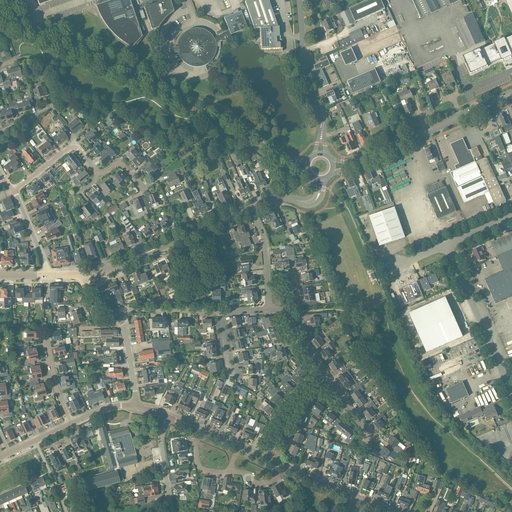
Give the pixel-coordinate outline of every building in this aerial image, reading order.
[(142,37),(129,0),(114,0),(96,6),(98,10),(101,17),(104,23),(109,29),(113,33),(117,37),(121,41),(125,44),(132,48),(142,37)] [(168,16),(170,15),(171,14),(172,14),(173,13),(174,12),(169,0),(167,0),(163,2),(162,1),(156,3),(157,4),(144,8),(152,31),(159,28),(159,27),(161,25),(161,24),(162,23),(163,21),(164,20),(165,19),(166,18),(167,17),(168,16)] [(247,0),(248,1),(245,2),(254,29),(260,28),(261,50),(282,49),(282,41),(281,41),(281,40),(280,40),(278,40),(277,37),(278,37),(279,37),(279,36),(280,35),(279,27),(276,27),(275,24),(276,23),(268,0),(247,0)] [(321,0),(326,9),(329,7),(328,6),(335,3),(333,0),(321,0)] [(342,19),(345,27),(355,23),(355,22),(385,9),(380,0),(368,0),(349,9),(349,10),(340,14),(342,19)] [(459,0),(413,0),(422,17),(460,0),(459,0)] [(511,0),(508,0),(511,8),(511,36),(506,39),(505,38),(494,43),(495,44),(481,50),(481,49),(464,57),(471,74),(488,66),(488,65),(501,59),(502,61),(504,60),(503,59),(511,55),(511,57),(511,56),(511,0)] [(232,36),(234,35),(249,29),(242,12),(225,19),(230,31),(232,36)] [(485,41),(473,14),(454,23),(466,50),(468,49),(485,41)] [(335,21),(333,17),(329,19),(330,20),(323,23),(327,32),(334,29),(331,22),(335,21)] [(393,20),(387,23),(389,29),(396,26),(393,20)] [(367,34),(364,27),(360,29),(349,34),(350,36),(339,41),(342,49),(354,43),(362,40),(365,39),(363,36),(367,34)] [(232,36),(230,31),(215,39),(213,37),(212,35),(210,33),(208,32),(205,31),(203,30),(200,29),(198,29),(195,29),(193,30),(190,30),(188,32),(186,33),(184,35),(182,37),(181,39),(179,41),(179,43),(178,46),(178,49),(178,51),(178,54),(179,56),(180,58),(182,60),(183,62),(185,64),(188,66),(190,67),(192,68),(195,68),(197,68),(200,68),(202,68),(205,67),(207,66),(211,63),(213,61),(214,59),(215,58),(216,56),(216,55),(217,54),(217,52),(217,50),(217,48),(217,46),(217,44),(236,39),(234,35),(232,36)] [(358,61),(352,48),(341,53),(346,66),(358,61)] [(321,67),(322,69),(330,65),(326,56),(321,58),(322,61),(314,65),(314,66),(315,69),(321,67)] [(450,63),(449,60),(448,61),(435,66),(436,69),(437,68),(438,71),(440,69),(440,67),(450,63)] [(328,84),(322,69),(321,67),(315,69),(323,87),(328,84)] [(425,75),(434,70),(432,67),(423,72),(425,75)] [(19,68),(13,70),(15,79),(16,78),(19,77),(22,77),(22,78),(22,79),(23,83),(27,82),(26,78),(24,71),(20,72),(19,68)] [(16,81),(16,78),(15,79),(13,70),(7,72),(8,77),(5,78),(7,85),(10,84),(10,83),(16,81)] [(353,95),(381,82),(375,70),(347,82),(353,95)] [(454,81),(451,73),(442,77),(445,84),(451,82),(451,83),(454,81)] [(410,80),(408,75),(399,79),(402,84),(410,80)] [(427,80),(427,81),(427,83),(430,91),(435,89),(436,89),(439,88),(435,80),(431,81),(431,80),(429,79),(428,79),(427,80)] [(49,95),(45,83),(38,86),(39,89),(33,91),(36,99),(49,95)] [(340,99),(336,92),(337,91),(335,87),(326,91),(327,94),(326,94),(328,99),(331,104),(333,102),(334,103),(335,102),(338,101),(338,100),(340,99)] [(413,97),(410,90),(399,95),(402,102),(405,100),(405,102),(406,106),(403,107),(407,115),(413,112),(411,107),(408,99),(413,97)] [(23,103),(25,111),(31,110),(30,106),(34,105),(32,98),(28,99),(28,98),(22,100),(23,103)] [(11,100),(8,101),(10,107),(4,109),(7,120),(13,118),(11,111),(14,110),(12,102),(12,101),(11,100)] [(16,102),(12,103),(14,110),(18,109),(19,113),(25,111),(23,103),(17,105),(16,102)] [(85,121),(78,112),(74,115),(77,119),(67,126),(73,134),(84,126),(82,124),(85,121)] [(378,117),(376,112),(374,113),(366,117),(367,119),(368,119),(371,128),(379,125),(376,118),(378,117)] [(506,113),(499,116),(503,126),(503,127),(503,128),(500,129),(502,134),(511,130),(511,126),(509,120),(508,120),(506,113)] [(62,117),(59,120),(64,126),(67,124),(62,117)] [(358,121),(352,124),(356,132),(358,131),(360,134),(363,133),(361,130),(363,129),(360,123),(359,124),(358,121)] [(68,133),(64,127),(60,130),(61,132),(53,138),(59,146),(68,139),(66,135),(68,133)] [(94,129),(86,135),(87,134),(89,137),(88,137),(86,139),(91,144),(97,139),(94,135),(97,133),(94,129)] [(351,132),(347,134),(348,135),(345,137),(348,144),(346,145),(349,152),(355,150),(352,142),(355,141),(351,132)] [(365,136),(363,133),(360,134),(357,135),(359,139),(362,146),(368,144),(365,136)] [(501,162),(510,157),(509,153),(508,154),(508,153),(507,153),(505,150),(502,144),(502,143),(499,137),(493,140),(493,139),(489,141),(492,148),(493,148),(493,149),(499,146),(502,152),(499,153),(501,156),(499,157),(501,162)] [(53,144),(49,139),(46,141),(47,143),(39,149),(43,155),(52,149),(50,146),(53,144)] [(491,196),(485,182),(476,162),(470,150),(468,151),(463,139),(450,145),(458,164),(454,166),(456,171),(451,173),(464,203),(485,194),(487,198),(491,197),(491,196)] [(92,146),(92,147),(94,145),(96,148),(94,148),(92,150),(96,155),(104,149),(107,147),(107,145),(105,142),(103,142),(102,143),(100,140),(92,146)] [(127,155),(131,161),(141,154),(138,151),(140,149),(136,144),(130,149),(132,151),(127,155)] [(437,157),(432,147),(425,150),(428,156),(427,157),(429,161),(430,160),(434,159),(436,162),(439,161),(437,157)] [(476,162),(485,182),(496,178),(486,157),(482,159),(477,147),(470,150),(476,162)] [(100,160),(102,162),(104,165),(111,159),(112,160),(113,159),(113,158),(115,156),(116,157),(116,156),(110,148),(100,156),(102,158),(101,159),(100,160)] [(27,149),(23,153),(26,157),(31,164),(36,160),(34,157),(35,156),(33,152),(31,153),(31,154),(27,149)] [(15,154),(12,156),(9,159),(12,162),(11,163),(13,165),(10,168),(11,169),(11,168),(12,169),(13,168),(14,168),(16,170),(17,169),(17,170),(21,168),(16,162),(19,160),(15,154)] [(68,155),(59,162),(61,165),(62,165),(65,163),(67,166),(77,159),(74,155),(73,156),(71,154),(69,156),(68,155)] [(141,154),(131,161),(136,167),(141,163),(143,166),(149,161),(145,156),(143,157),(141,154)] [(511,163),(511,161),(510,157),(501,162),(505,171),(511,167),(511,163)] [(149,167),(145,170),(149,176),(159,169),(158,170),(155,166),(156,165),(158,163),(154,158),(145,165),(146,165),(147,164),(149,167)] [(267,168),(262,158),(257,160),(258,163),(260,167),(261,170),(267,168)] [(77,159),(67,166),(70,170),(68,172),(71,176),(78,170),(77,168),(80,165),(79,164),(80,163),(77,159)] [(230,162),(229,159),(225,161),(228,169),(233,167),(231,161),(230,162)] [(446,169),(443,161),(437,163),(439,172),(446,169)] [(7,162),(4,164),(6,167),(5,167),(10,174),(16,170),(14,168),(13,168),(12,169),(11,168),(11,169),(10,168),(13,165),(11,163),(8,165),(7,162)] [(246,175),(242,166),(240,162),(237,163),(242,176),(243,177),(246,175)] [(260,167),(254,170),(255,173),(262,188),(267,185),(264,179),(262,179),(258,172),(261,170),(260,167)] [(71,176),(70,177),(72,179),(74,182),(73,182),(75,185),(76,184),(76,185),(82,180),(83,181),(88,177),(84,171),(81,173),(79,170),(78,170),(71,176)] [(180,176),(177,171),(171,174),(172,177),(166,180),(170,188),(180,183),(177,177),(180,176)] [(374,178),(370,171),(364,173),(368,182),(370,186),(378,182),(379,185),(381,185),(382,188),(388,186),(384,178),(381,180),(379,176),(375,177),(375,178),(374,178)] [(125,179),(120,172),(114,177),(116,180),(113,182),(118,189),(124,185),(121,182),(125,179)] [(394,199),(406,195),(400,172),(386,176),(387,179),(389,179),(394,196),(393,196),(394,199)] [(257,190),(262,188),(255,173),(252,175),(256,182),(254,183),(257,190)] [(496,178),(498,182),(507,177),(506,173),(496,178)] [(51,179),(48,175),(46,174),(42,177),(46,183),(49,180),(50,182),(52,180),(51,179)] [(241,177),(238,178),(245,195),(250,192),(247,185),(246,183),(244,184),(243,180),(241,177)] [(220,191),(216,192),(218,196),(222,206),(230,202),(226,192),(227,191),(221,178),(217,179),(219,183),(217,184),(220,191)] [(241,197),(245,195),(238,178),(235,179),(236,181),(239,189),(238,190),(241,197)] [(346,190),(347,192),(350,198),(356,195),(360,194),(358,189),(356,186),(353,178),(347,181),(350,188),(346,190)] [(506,201),(496,178),(485,182),(491,196),(491,197),(495,206),(506,201)] [(41,186),(37,181),(26,190),(28,195),(31,193),(32,195),(41,190),(39,188),(41,186)] [(113,189),(108,181),(101,187),(104,191),(101,192),(105,197),(110,194),(109,193),(113,189)] [(445,187),(442,181),(426,188),(429,194),(427,195),(438,220),(457,212),(445,187)] [(231,184),(226,186),(229,192),(234,190),(231,184)] [(138,192),(136,188),(127,193),(127,194),(128,197),(129,197),(136,193),(135,193),(138,192)] [(191,199),(187,190),(180,193),(184,203),(191,200),(191,199)] [(197,190),(192,193),(195,198),(197,201),(203,214),(209,211),(206,204),(204,205),(201,199),(197,190)] [(99,196),(96,192),(90,198),(96,205),(99,202),(102,206),(108,202),(102,194),(99,196)] [(208,192),(204,194),(206,197),(209,203),(213,201),(209,192),(208,192)] [(45,199),(42,193),(36,196),(38,199),(32,202),(35,209),(43,205),(41,201),(45,199)] [(145,198),(149,208),(151,208),(152,206),(156,204),(157,207),(161,205),(158,198),(157,198),(155,194),(149,197),(148,196),(145,197),(145,198)] [(368,195),(363,197),(369,211),(374,209),(368,195)] [(10,198),(2,201),(6,211),(7,211),(10,210),(14,208),(10,198)] [(137,199),(133,201),(137,211),(138,211),(139,213),(143,212),(142,209),(145,208),(146,211),(148,215),(151,213),(150,210),(149,209),(149,208),(145,198),(142,200),(141,198),(138,200),(137,199)] [(195,198),(191,199),(191,200),(195,209),(193,210),(196,217),(203,214),(197,201),(195,198)] [(58,204),(64,216),(68,214),(61,202),(58,204)] [(89,207),(87,204),(80,210),(87,218),(90,216),(93,219),(97,216),(97,215),(98,213),(92,205),(89,207)] [(38,220),(38,221),(50,216),(49,213),(50,212),(51,211),(51,210),(51,209),(50,209),(50,208),(49,208),(47,206),(41,209),(42,211),(41,212),(41,213),(37,215),(38,216),(38,217),(38,219),(38,220)] [(405,237),(395,208),(369,217),(380,246),(405,237)] [(6,211),(0,213),(0,215),(3,222),(4,222),(6,221),(9,220),(9,219),(14,217),(11,210),(10,211),(10,210),(7,211),(6,211)] [(269,215),(263,218),(265,223),(272,220),(272,221),(280,218),(277,212),(269,215)] [(51,219),(50,216),(38,221),(39,222),(39,223),(40,224),(41,224),(42,226),(45,225),(46,226),(45,227),(47,229),(50,227),(54,224),(54,223),(54,222),(55,222),(55,221),(56,220),(55,219),(54,219),(53,218),(52,218),(51,219)] [(135,230),(125,216),(121,219),(124,222),(123,223),(126,227),(125,228),(127,234),(123,236),(128,247),(135,244),(130,232),(135,230)] [(114,222),(111,217),(105,220),(108,225),(114,222)] [(163,220),(158,223),(160,226),(164,231),(169,227),(167,224),(169,222),(165,217),(163,219),(163,220)] [(280,218),(272,221),(273,223),(272,224),(273,228),(275,227),(275,229),(277,228),(278,229),(282,227),(281,226),(283,225),(280,218)] [(17,221),(8,224),(9,225),(10,228),(9,228),(11,236),(20,233),(19,232),(23,231),(21,224),(18,224),(17,221)] [(54,224),(50,227),(52,230),(50,232),(50,233),(45,235),(46,237),(45,238),(46,239),(47,239),(48,241),(54,238),(56,237),(56,239),(61,237),(57,228),(62,225),(59,221),(54,224)] [(154,224),(150,227),(149,227),(152,230),(155,235),(160,231),(158,228),(160,226),(158,223),(157,221),(154,223),(154,224)] [(149,232),(152,230),(149,227),(150,227),(148,225),(145,227),(145,228),(141,231),(146,239),(152,235),(149,232)] [(292,228),(295,235),(301,233),(298,225),(292,228)] [(238,233),(234,234),(235,238),(237,242),(241,241),(244,248),(243,248),(245,253),(252,250),(250,246),(247,238),(250,238),(248,233),(246,234),(243,226),(236,228),(238,233)] [(511,233),(491,243),(504,271),(485,279),(486,281),(496,304),(507,299),(511,297),(511,296),(511,233)] [(124,249),(119,239),(115,241),(117,244),(110,247),(113,254),(124,249)] [(98,257),(92,243),(84,246),(89,260),(98,257)] [(61,247),(59,250),(52,251),(55,266),(69,264),(68,258),(69,258),(70,258),(73,257),(70,248),(67,246),(61,247)] [(28,255),(28,247),(21,247),(21,253),(24,253),(24,255),(24,258),(21,258),(21,263),(24,263),(24,266),(33,266),(32,254),(28,255)] [(484,251),(482,247),(472,251),(477,262),(485,258),(482,251),(484,251)] [(83,251),(74,253),(76,262),(81,261),(82,262),(85,261),(85,260),(83,251)] [(303,259),(302,255),(294,257),(296,268),(303,267),(302,266),(307,265),(306,259),(303,259)] [(252,265),(251,257),(240,258),(241,263),(238,264),(239,270),(249,269),(248,268),(247,269),(247,266),(248,265),(252,265)] [(287,258),(281,259),(283,270),(289,269),(288,262),(287,258)] [(485,268),(494,264),(492,259),(483,263),(485,268)] [(162,267),(160,264),(154,266),(157,274),(161,272),(162,275),(164,274),(165,274),(170,272),(167,265),(162,267)] [(319,275),(318,270),(311,271),(311,273),(304,275),(305,282),(315,280),(314,276),(319,275)] [(250,278),(249,272),(242,274),(243,279),(244,279),(245,286),(255,284),(253,277),(250,278)] [(145,274),(144,274),(140,276),(139,273),(132,275),(135,283),(136,282),(137,286),(148,281),(145,274)] [(439,281),(435,274),(427,278),(426,277),(419,280),(424,292),(431,289),(430,285),(439,281)] [(423,296),(417,281),(399,289),(405,304),(423,296)] [(117,300),(123,301),(117,286),(115,282),(99,288),(101,296),(111,292),(112,295),(115,294),(117,300)] [(125,284),(124,283),(121,284),(124,293),(132,290),(128,282),(125,284)] [(154,283),(155,285),(153,285),(156,292),(161,290),(158,282),(154,283)] [(304,296),(314,294),(313,287),(315,287),(314,284),(306,285),(307,289),(303,290),(304,296)] [(208,295),(204,286),(191,292),(195,301),(201,298),(202,299),(205,298),(205,296),(208,295)] [(212,290),(212,302),(214,302),(216,302),(220,302),(220,295),(224,295),(224,287),(220,287),(220,290),(212,290)] [(247,298),(257,297),(256,290),(250,291),(250,288),(240,289),(241,295),(247,295),(247,298)] [(8,297),(7,289),(1,289),(1,294),(0,294),(0,298),(1,299),(4,298),(4,308),(11,308),(11,297),(8,297)] [(22,303),(28,303),(28,294),(24,294),(24,289),(16,289),(16,299),(22,299),(22,303)] [(32,294),(28,294),(28,303),(34,303),(34,300),(40,300),(40,299),(40,289),(32,289),(32,294)] [(314,294),(304,296),(305,302),(309,301),(310,305),(318,304),(317,301),(320,301),(318,294),(315,294),(314,294)] [(258,303),(257,297),(247,298),(248,302),(244,302),(244,305),(258,303)] [(463,336),(446,297),(409,313),(426,352),(463,336)] [(65,308),(58,309),(59,318),(59,319),(66,318),(65,308)] [(82,318),(80,311),(72,313),(73,316),(70,317),(71,321),(73,320),(74,325),(85,322),(83,317),(82,318)] [(243,320),(242,317),(239,318),(232,320),(233,326),(240,325),(240,321),(243,320)] [(265,318),(259,320),(261,325),(263,324),(266,323),(267,328),(274,325),(272,317),(267,319),(266,317),(265,318)] [(159,331),(159,318),(152,318),(152,324),(149,324),(150,328),(149,328),(150,331),(159,331)] [(165,318),(159,318),(159,331),(169,331),(168,325),(165,325),(165,318)] [(320,322),(319,318),(309,319),(310,323),(309,323),(309,328),(319,326),(318,322),(320,322)] [(137,319),(134,320),(134,322),(135,330),(142,329),(146,328),(149,328),(150,328),(149,324),(149,323),(146,323),(145,324),(144,320),(140,321),(138,321),(137,319)] [(177,336),(183,336),(183,320),(177,320),(177,322),(175,322),(174,323),(174,326),(175,327),(177,327),(177,336)] [(211,320),(203,320),(203,326),(199,326),(199,333),(205,333),(206,328),(211,328),(211,320)] [(252,325),(248,326),(239,327),(240,330),(234,331),(235,338),(244,337),(243,333),(248,332),(247,330),(253,329),(252,325)] [(135,330),(137,338),(146,336),(147,336),(146,332),(142,333),(142,329),(135,330)] [(268,329),(262,331),(263,335),(267,334),(267,335),(269,341),(279,337),(280,336),(279,333),(278,333),(277,331),(269,334),(268,329)] [(66,334),(65,330),(59,332),(52,333),(54,342),(59,341),(59,342),(62,341),(61,337),(64,337),(64,335),(66,334)] [(117,337),(116,330),(100,330),(92,330),(92,332),(81,332),(81,338),(84,338),(90,338),(90,337),(117,337)] [(36,334),(36,332),(26,333),(27,339),(23,339),(24,342),(32,342),(32,339),(36,339),(36,338),(37,338),(38,338),(37,335),(37,334),(36,334)] [(326,346),(331,342),(327,336),(321,341),(319,337),(312,342),(317,348),(323,345),(325,347),(326,346)] [(281,343),(279,337),(266,342),(267,344),(272,342),(274,346),(281,343)] [(112,340),(112,338),(106,338),(106,347),(119,347),(119,340),(112,340)] [(250,344),(249,338),(243,339),(243,341),(236,343),(237,350),(245,349),(244,345),(250,344)] [(170,341),(152,343),(154,356),(171,355),(170,341)] [(335,347),(331,342),(326,346),(328,349),(321,354),(326,360),(332,356),(329,351),(335,347)] [(206,352),(216,351),(215,344),(202,345),(203,349),(206,348),(206,351),(206,352)] [(348,349),(345,345),(339,350),(342,353),(348,349)] [(24,348),(23,348),(24,353),(25,357),(28,356),(38,355),(36,349),(32,350),(32,347),(29,347),(24,348)] [(69,350),(68,347),(65,348),(64,348),(55,349),(57,356),(66,355),(65,352),(68,351),(70,359),(73,358),(72,350),(69,350)] [(245,354),(238,355),(239,362),(248,361),(250,360),(250,356),(253,356),(252,351),(251,349),(244,351),(245,354)] [(469,349),(432,366),(440,384),(477,368),(469,349)] [(153,356),(152,350),(139,353),(140,360),(149,359),(149,362),(154,361),(153,356)] [(270,352),(272,358),(275,357),(277,356),(278,360),(286,357),(284,350),(276,353),(275,350),(270,352)] [(217,357),(216,351),(206,352),(206,351),(203,352),(204,355),(204,359),(217,357)] [(24,362),(25,366),(35,364),(34,361),(39,360),(38,355),(28,356),(29,359),(26,359),(24,362)] [(75,366),(74,359),(63,361),(64,364),(58,366),(60,374),(66,372),(65,368),(75,366)] [(346,368),(344,366),(343,364),(340,366),(336,360),(329,365),(334,372),(337,370),(339,373),(344,369),(346,368)] [(214,364),(214,361),(204,362),(205,368),(209,367),(210,371),(212,371),(213,372),(219,371),(218,363),(214,364)] [(294,366),(296,368),(293,371),(295,374),(302,380),(305,378),(305,377),(304,376),(306,374),(301,369),(303,367),(297,362),(296,364),(294,366)] [(1,363),(0,364),(0,376),(1,379),(8,375),(7,372),(5,372),(4,366),(1,363)] [(31,374),(32,374),(41,372),(40,366),(35,367),(35,364),(25,366),(25,367),(27,366),(27,369),(26,370),(26,371),(27,373),(27,374),(28,374),(31,374)] [(262,364),(255,364),(255,367),(248,367),(248,374),(256,374),(256,370),(262,370),(262,364)] [(344,374),(339,378),(343,384),(352,377),(348,371),(353,367),(351,365),(349,366),(346,368),(344,369),(341,371),(344,374)] [(143,377),(163,374),(162,367),(154,368),(154,371),(150,371),(150,370),(142,371),(143,377)] [(193,367),(191,372),(199,375),(201,370),(193,367)] [(113,368),(109,368),(109,372),(110,376),(114,376),(115,378),(123,377),(123,374),(124,374),(123,372),(122,371),(122,370),(118,371),(118,369),(114,369),(113,368)] [(41,372),(32,374),(33,380),(29,380),(30,384),(38,382),(38,379),(42,378),(41,372)] [(302,380),(295,374),(292,377),(287,373),(286,374),(284,372),(282,375),(284,377),(289,381),(289,382),(291,380),(297,384),(299,382),(300,383),(302,380)] [(163,374),(143,377),(144,383),(152,382),(151,380),(158,379),(158,384),(164,383),(164,379),(163,375),(163,374)] [(262,379),(262,376),(254,376),(254,380),(248,380),(248,387),(256,387),(256,383),(260,383),(260,379),(262,379)] [(68,378),(68,377),(61,378),(63,387),(69,386),(70,389),(75,388),(74,381),(73,381),(72,380),(71,378),(70,378),(68,378)] [(289,381),(284,377),(279,382),(283,386),(280,389),(284,393),(285,394),(286,395),(292,389),(286,384),(289,381)] [(352,377),(343,384),(347,389),(350,387),(353,390),(363,382),(366,381),(364,378),(360,381),(357,383),(352,377)] [(0,384),(0,390),(6,390),(6,387),(9,387),(10,385),(10,383),(9,383),(8,380),(0,381),(0,384)] [(175,388),(168,404),(172,406),(176,398),(175,398),(177,393),(180,394),(182,390),(182,389),(184,383),(179,381),(175,388)] [(30,384),(31,388),(30,388),(32,394),(36,392),(36,393),(45,390),(43,384),(39,385),(38,382),(30,384)] [(355,393),(352,396),(356,401),(362,397),(360,393),(364,390),(361,387),(365,384),(363,382),(353,390),(355,393)] [(469,396),(463,382),(446,389),(452,403),(469,396)] [(120,384),(120,383),(116,384),(116,385),(113,385),(114,389),(117,389),(117,392),(118,392),(118,394),(123,393),(122,391),(125,390),(125,389),(127,389),(126,385),(124,386),(124,383),(120,384)] [(165,390),(168,383),(167,383),(158,384),(144,387),(146,396),(163,394),(165,390)] [(279,393),(268,383),(266,385),(270,389),(267,392),(273,397),(270,400),(276,406),(282,400),(277,395),(279,393)] [(165,402),(168,404),(175,388),(173,387),(171,391),(170,390),(168,395),(166,394),(165,398),(166,399),(165,402)] [(221,394),(226,396),(229,389),(224,387),(221,394)] [(181,401),(178,408),(183,410),(191,394),(191,392),(183,388),(180,395),(183,396),(181,401)] [(241,388),(238,394),(244,397),(247,391),(241,388)] [(10,398),(9,389),(6,390),(0,390),(0,396),(2,396),(2,399),(10,398)] [(99,390),(94,392),(97,402),(104,399),(103,395),(105,394),(103,389),(99,390)] [(47,395),(45,390),(36,393),(38,398),(34,399),(35,402),(44,400),(43,397),(47,395)] [(88,395),(84,396),(86,401),(89,400),(90,404),(97,402),(94,392),(93,392),(93,390),(87,393),(88,395)] [(191,394),(183,410),(189,413),(192,406),(189,405),(191,400),(197,402),(198,400),(197,400),(199,396),(199,395),(191,392),(191,394)] [(78,399),(76,394),(71,396),(73,401),(69,403),(74,412),(80,409),(76,400),(78,399)] [(362,397),(356,401),(360,407),(364,404),(366,407),(373,403),(377,400),(376,398),(372,401),(369,397),(365,400),(362,397)] [(2,402),(0,402),(0,408),(8,408),(11,408),(10,402),(11,402),(10,398),(2,399),(2,402)] [(195,415),(199,417),(206,402),(203,401),(199,409),(198,408),(195,415)] [(206,402),(199,417),(204,419),(207,413),(205,412),(207,408),(212,410),(215,404),(211,403),(207,401),(206,402)] [(268,404),(264,401),(262,404),(265,407),(262,410),(268,415),(273,409),(267,404),(268,404)] [(312,410),(316,412),(311,419),(316,423),(322,416),(319,414),(324,408),(318,403),(312,410)] [(368,410),(364,413),(368,419),(375,414),(372,411),(373,411),(377,408),(376,406),(373,403),(366,407),(368,410)] [(45,411),(49,419),(52,418),(53,421),(59,419),(55,410),(56,410),(54,406),(50,408),(51,409),(48,410),(45,411)] [(213,416),(211,422),(215,424),(221,410),(218,409),(217,409),(217,407),(214,406),(212,411),(215,413),(214,416),(213,416)] [(494,406),(482,411),(483,415),(486,414),(489,420),(498,416),(498,415),(497,416),(493,406),(494,406)] [(9,413),(8,408),(0,408),(0,414),(4,414),(4,417),(12,416),(12,413),(9,413)] [(49,419),(45,411),(44,408),(42,409),(43,412),(42,413),(43,415),(38,418),(42,427),(48,424),(46,421),(49,419)] [(464,423),(483,415),(482,411),(480,408),(459,417),(464,423)] [(221,410),(215,424),(220,426),(221,423),(223,424),(224,420),(223,420),(222,419),(224,414),(225,412),(221,411),(221,410)] [(330,430),(333,426),(330,424),(336,417),(330,413),(324,419),(328,422),(323,428),(322,430),(329,431),(330,430)] [(387,419),(383,413),(377,417),(379,420),(374,424),(378,430),(384,426),(382,423),(387,419)] [(29,414),(27,415),(29,419),(33,427),(35,426),(37,429),(42,427),(38,418),(33,420),(32,418),(31,418),(29,414)] [(226,429),(232,432),(238,417),(232,415),(229,423),(226,429)] [(252,427),(247,438),(252,440),(253,438),(255,439),(257,435),(258,433),(260,427),(264,428),(265,426),(257,423),(260,416),(257,415),(255,421),(252,427)] [(238,417),(232,432),(236,433),(237,430),(239,431),(240,427),(237,426),(240,418),(238,417)] [(33,427),(29,419),(26,420),(26,419),(20,422),(22,425),(26,434),(31,432),(30,428),(33,427)] [(244,433),(243,436),(247,438),(252,427),(255,421),(251,419),(248,425),(249,425),(247,430),(244,429),(243,433),(244,433)] [(511,421),(483,433),(484,437),(511,426),(511,425),(511,424),(511,421)] [(13,427),(16,435),(19,433),(21,437),(26,434),(22,425),(20,422),(19,422),(16,425),(13,427)] [(333,426),(330,430),(335,433),(338,429),(343,433),(348,427),(341,422),(339,425),(336,423),(333,426)] [(93,474),(80,478),(82,482),(85,481),(88,491),(116,483),(120,482),(120,481),(123,480),(119,468),(120,468),(138,463),(137,461),(138,461),(138,460),(137,460),(136,457),(137,457),(133,445),(132,445),(132,442),(130,437),(131,437),(131,436),(130,434),(130,433),(129,433),(129,430),(130,429),(130,428),(130,427),(130,426),(129,425),(128,425),(127,425),(126,425),(125,426),(125,427),(125,428),(110,432),(107,432),(105,427),(104,427),(104,425),(98,426),(99,429),(98,429),(102,441),(101,441),(102,444),(103,444),(110,468),(110,469),(109,470),(108,471),(107,471),(105,472),(103,473),(101,474),(99,475),(97,475),(95,475),(93,476),(93,475),(93,474)] [(16,435),(13,427),(12,427),(12,426),(3,430),(5,434),(6,433),(10,442),(15,439),(14,436),(16,435)] [(348,427),(343,433),(348,437),(345,441),(349,444),(357,435),(354,432),(348,427)] [(308,440),(304,447),(307,448),(315,452),(318,453),(318,452),(320,449),(316,448),(317,438),(311,435),(312,432),(313,431),(314,430),(309,430),(309,431),(307,433),(310,435),(308,440)] [(303,438),(308,440),(310,435),(307,433),(304,432),(303,436),(297,433),(294,440),(301,443),(303,438)] [(398,454),(399,455),(406,447),(400,442),(393,437),(388,443),(393,447),(391,449),(398,454)] [(80,442),(79,440),(72,443),(76,452),(82,450),(83,452),(84,452),(87,451),(86,448),(87,447),(84,441),(80,442)] [(176,440),(173,441),(175,452),(179,451),(187,450),(186,443),(183,444),(182,440),(176,440)] [(307,448),(304,447),(299,445),(298,448),(292,445),(289,453),(296,456),(298,451),(304,454),(307,448)] [(63,450),(61,451),(65,460),(66,459),(68,462),(73,460),(73,459),(76,457),(74,453),(71,455),(68,448),(67,449),(66,447),(62,449),(63,450)] [(398,454),(391,449),(389,451),(385,448),(380,453),(387,459),(389,456),(394,459),(398,454)] [(318,453),(312,466),(317,469),(320,462),(318,461),(321,454),(322,450),(320,449),(318,452),(318,453)] [(309,458),(307,464),(312,466),(318,453),(315,452),(312,458),(310,458),(312,455),(309,454),(308,457),(309,458)] [(325,458),(334,462),(334,461),(336,455),(328,452),(325,458)] [(56,454),(49,456),(54,468),(55,468),(56,471),(58,472),(62,470),(62,469),(61,467),(64,465),(61,458),(58,459),(56,454)] [(179,459),(178,459),(179,466),(181,466),(182,465),(181,465),(189,464),(188,457),(184,457),(184,454),(179,455),(179,459)] [(332,467),(331,466),(328,474),(333,476),(333,475),(335,476),(340,463),(335,461),(332,467)] [(339,466),(335,476),(337,477),(337,478),(341,480),(344,474),(342,474),(343,471),(344,469),(347,470),(349,465),(346,463),(341,461),(340,463),(339,466)] [(382,476),(383,473),(386,465),(386,464),(383,463),(378,474),(382,476)] [(81,469),(79,464),(76,465),(79,470),(74,473),(76,476),(83,473),(81,469)] [(175,475),(174,475),(174,478),(175,478),(176,480),(185,479),(184,476),(188,475),(188,473),(189,473),(188,467),(186,468),(180,469),(180,471),(178,471),(178,473),(175,473),(175,475)] [(358,468),(351,467),(349,480),(347,480),(346,483),(355,485),(358,468)] [(373,476),(374,472),(372,472),(371,476),(369,475),(367,480),(365,479),(362,485),(364,486),(363,489),(366,490),(373,476)] [(373,476),(366,490),(370,492),(371,489),(373,490),(376,484),(373,483),(375,478),(377,474),(374,472),(373,476)] [(381,488),(378,495),(383,497),(388,486),(388,485),(387,485),(388,484),(391,477),(387,475),(384,483),(384,484),(382,488),(381,488)] [(419,475),(414,489),(418,491),(428,494),(430,487),(423,484),(422,484),(424,477),(425,478),(426,477),(419,475)] [(230,478),(224,477),(222,486),(219,485),(218,492),(221,492),(222,492),(223,491),(223,490),(228,491),(228,489),(234,490),(234,492),(237,493),(239,484),(229,483),(230,478)] [(402,477),(402,478),(400,482),(398,489),(397,490),(402,492),(403,487),(404,487),(407,479),(402,477)] [(39,488),(45,485),(42,478),(36,481),(39,488)] [(212,480),(203,478),(202,488),(211,490),(210,494),(213,494),(215,487),(210,486),(210,484),(211,484),(212,480)] [(394,479),(391,486),(398,489),(400,482),(398,481),(394,479)] [(441,482),(434,480),(432,487),(439,490),(441,482)] [(39,488),(36,481),(30,484),(33,492),(35,492),(37,491),(38,491),(40,490),(39,488)] [(142,492),(157,490),(157,484),(143,486),(142,482),(134,483),(135,488),(137,488),(138,492),(142,492)] [(184,485),(174,486),(175,495),(187,493),(186,485),(184,485)] [(278,485),(271,489),(276,498),(280,496),(281,499),(288,496),(285,489),(284,488),(281,490),(278,485)] [(24,486),(18,489),(21,496),(27,493),(24,486)] [(388,486),(383,497),(390,501),(392,497),(389,496),(391,493),(392,494),(394,489),(394,488),(391,486),(391,487),(388,486)] [(15,499),(21,496),(18,489),(12,492),(15,499)] [(139,498),(134,498),(135,503),(145,501),(144,497),(150,496),(158,495),(157,490),(142,492),(138,492),(139,498)] [(252,491),(244,490),(243,500),(249,501),(249,502),(255,503),(255,495),(251,495),(252,491)] [(258,491),(260,502),(260,505),(268,504),(268,503),(271,503),(270,496),(267,496),(266,490),(258,491)] [(397,503),(402,506),(407,494),(408,492),(405,490),(404,493),(402,498),(400,496),(397,503)] [(412,496),(407,494),(402,506),(408,508),(411,501),(409,501),(410,498),(412,498),(416,499),(419,492),(415,490),(412,496)] [(9,502),(15,499),(12,492),(5,495),(9,502)] [(0,499),(2,504),(9,502),(5,495),(0,496),(0,499)] [(483,502),(493,506),(494,503),(480,498),(479,502),(482,503),(483,502)] [(199,499),(197,507),(208,509),(209,501),(199,499)] [(53,500),(48,502),(52,510),(57,508),(53,500)] [(442,511),(443,510),(446,504),(437,500),(435,505),(438,507),(436,511),(442,511)]
